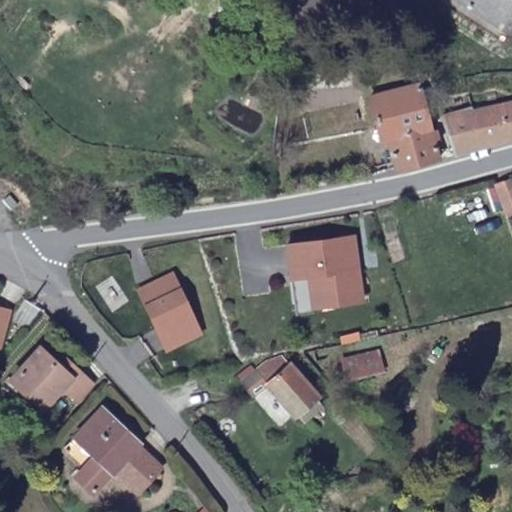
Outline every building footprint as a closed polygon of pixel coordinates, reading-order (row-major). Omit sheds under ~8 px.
[(511,0),(449,0),(489,25),(508,37),(511,31),(511,0)] [(390,168),(432,156),(411,82),(361,96),(374,142),(382,139),(390,168)] [(450,158),(511,140),(511,99),(468,112),(467,108),(438,116),(450,158)] [(499,207),(500,212),(511,209),(510,204),(508,191),(511,190),(511,178),(492,181),(499,207)] [(347,232),(280,245),(287,279),(304,275),(310,307),(359,298),(347,232)] [(304,275),(287,279),(293,310),(310,307),(304,275)] [(171,276),(139,293),(158,329),(162,326),(173,347),(201,332),(171,276)] [(28,318),(45,300),(34,289),(16,307),(28,318)] [(162,326),(158,329),(169,349),(173,347),(162,326)] [(93,373),(71,354),(65,363),(52,352),(38,336),(10,367),(30,387),(44,398),(62,380),(75,393),(93,373)] [(65,363),(71,354),(58,343),(52,352),(65,363)] [(321,392),(285,354),(268,358),(270,361),(263,369),(275,383),(301,411),(306,407),(311,413),(322,403),(318,397),(321,392)] [(23,395),(30,387),(10,367),(2,375),(23,395)] [(260,396),(275,383),(263,369),(248,383),(260,396)] [(105,452),(92,464),(85,472),(101,488),(122,465),(146,488),(170,462),(147,442),(149,439),(112,404),(83,433),(105,452)] [(72,445),(92,464),(105,452),(83,433),(72,445)]
